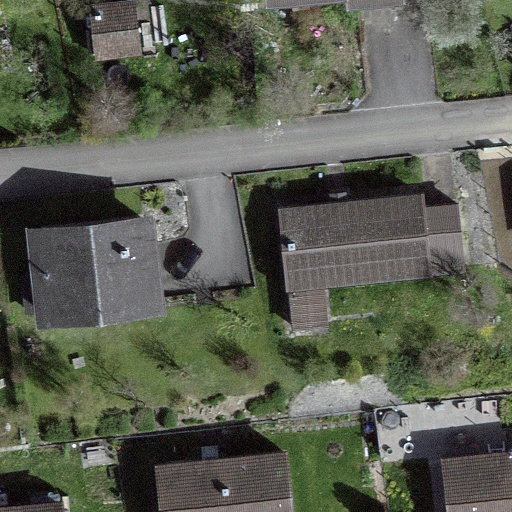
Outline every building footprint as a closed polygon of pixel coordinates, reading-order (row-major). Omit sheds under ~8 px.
[(95,9),(99,49),(130,46),(125,5),(95,9)] [(282,207),(290,284),(463,266),(457,203),(420,207),(419,193),(282,207)] [(45,308),(46,312),(154,299),(145,219),(37,231),(41,272),(23,274),(27,310),(45,308)] [(158,466),(162,511),(291,511),(285,452),(158,466)] [(511,511),(511,452),(443,460),(448,511),(511,511)] [(0,511),(62,511),(61,501),(0,508),(0,511)]
